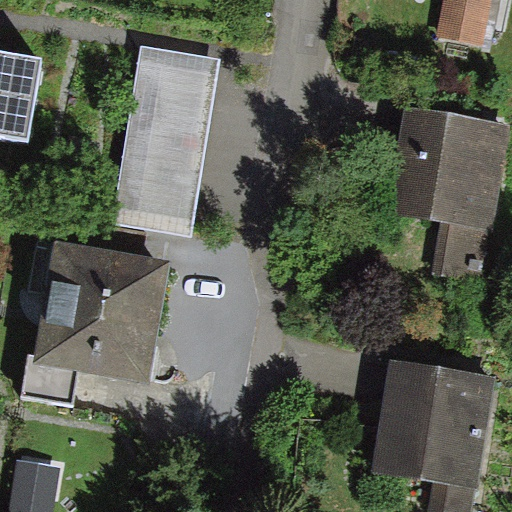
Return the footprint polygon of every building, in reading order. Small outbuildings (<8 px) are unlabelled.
[(492,1),(485,0),(444,0),(437,41),(483,50),(492,1)] [(224,66),(143,52),(112,229),(194,243),(224,66)] [(0,155),(31,161),(46,74),(0,66),(0,155)] [(509,134),(406,116),(387,222),(443,232),(434,281),(482,289),(509,134)] [(152,398),(172,273),(141,267),(145,243),(88,232),(84,257),(56,252),(53,245),(47,242),(40,243),(36,250),(30,292),(49,294),(38,363),(29,361),(21,407),(75,416),(80,388),(152,398)] [(474,511),(496,384),(388,366),(369,481),(434,492),(430,511),(474,511)] [(10,491),(55,496),(59,462),(14,457),(10,491)] [(53,511),(55,496),(10,491),(7,511),(53,511)]
